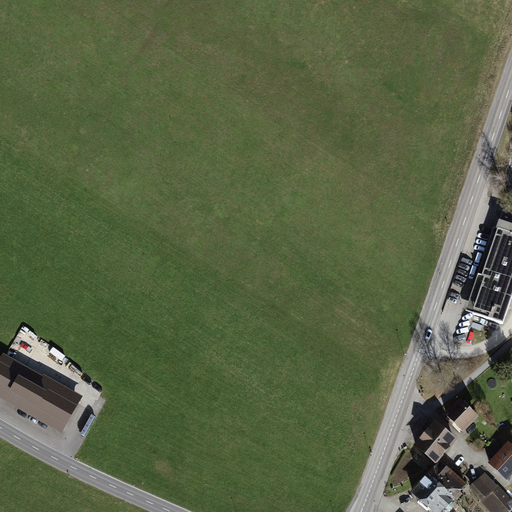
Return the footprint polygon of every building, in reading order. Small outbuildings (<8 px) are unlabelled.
[(511,303),(511,239),(495,233),(468,315),(504,327),(511,303)] [(0,355),(0,397),(59,432),(80,396),(41,374),(39,378),(0,355)] [(463,436),(476,419),(455,402),(441,418),(463,436)] [(433,420),(411,445),(432,464),(454,438),(433,420)] [(511,476),(511,445),(509,442),(490,460),(509,479),(511,476)] [(439,461),(409,493),(430,511),(439,511),(465,484),(439,461)] [(511,502),(484,471),(466,487),(488,511),(506,511),(511,507),(511,502)]
